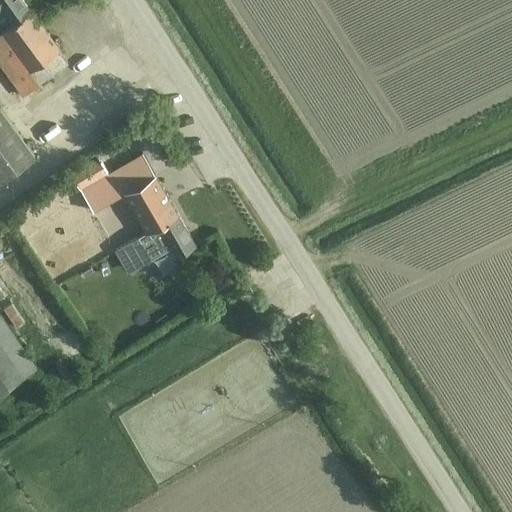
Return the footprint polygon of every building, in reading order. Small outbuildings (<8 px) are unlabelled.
[(68,62),(41,25),(22,0),(0,0),(0,64),(22,95),(68,62)] [(113,81),(96,94),(105,107),(122,93),(113,81)] [(0,180),(35,156),(2,110),(0,107),(0,180)] [(92,210),(122,193),(155,174),(143,154),(108,174),(81,190),(92,210)] [(98,157),(71,173),(81,190),(108,174),(98,157)] [(195,244),(155,174),(122,193),(145,232),(131,239),(134,244),(139,241),(149,259),(169,247),(174,256),(195,244)] [(267,305),(294,289),(288,279),(261,296),(267,305)] [(0,312),(0,388),(35,364),(0,312)]
